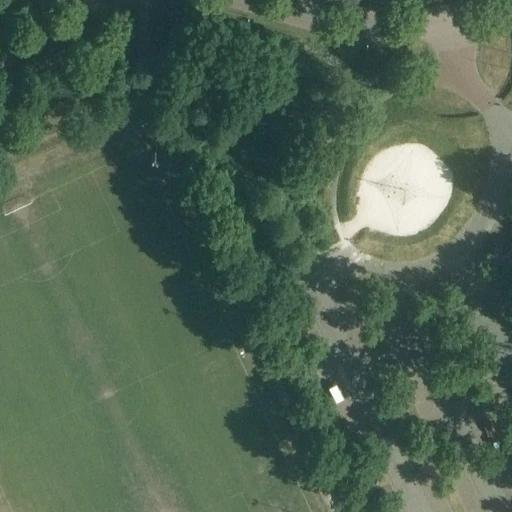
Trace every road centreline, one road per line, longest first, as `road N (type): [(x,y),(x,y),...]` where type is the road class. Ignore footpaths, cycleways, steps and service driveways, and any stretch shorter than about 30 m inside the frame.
road 1 (unclassified): [(449,19),(339,24),(250,0)]
road 2 (unclassified): [(511,129),(458,76),(449,19)]
